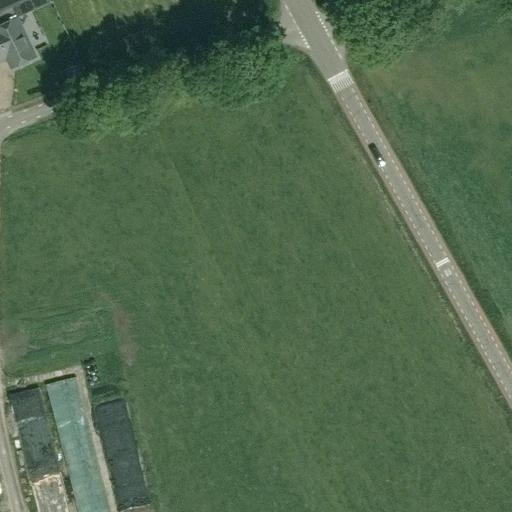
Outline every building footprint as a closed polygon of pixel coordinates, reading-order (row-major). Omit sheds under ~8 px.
[(0,0),(0,26),(0,27),(0,61),(9,57),(14,68),(35,58),(11,9),(28,0),(0,0)] [(63,374),(111,371),(110,353),(61,357),(63,374)] [(102,511),(81,401),(56,406),(76,511),(102,511)] [(100,411),(120,511),(146,511),(137,466),(134,467),(122,407),(100,411)] [(13,417),(36,511),(66,511),(41,410),(13,417)]
